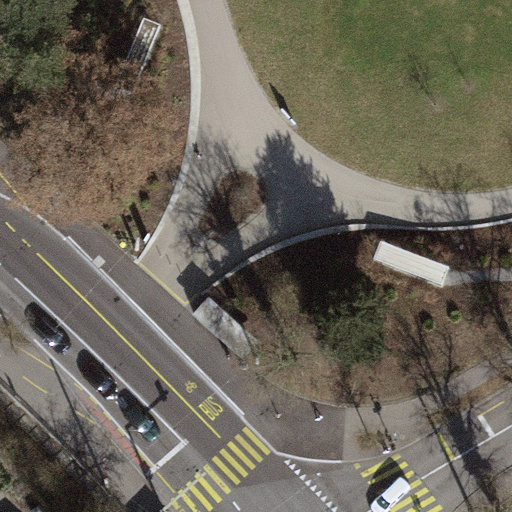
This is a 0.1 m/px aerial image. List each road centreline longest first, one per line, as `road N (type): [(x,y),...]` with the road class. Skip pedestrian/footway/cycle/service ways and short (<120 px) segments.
road 1 (primary): [(0,267),(261,511)]
road 2 (tertiary): [(375,511),(511,429)]
